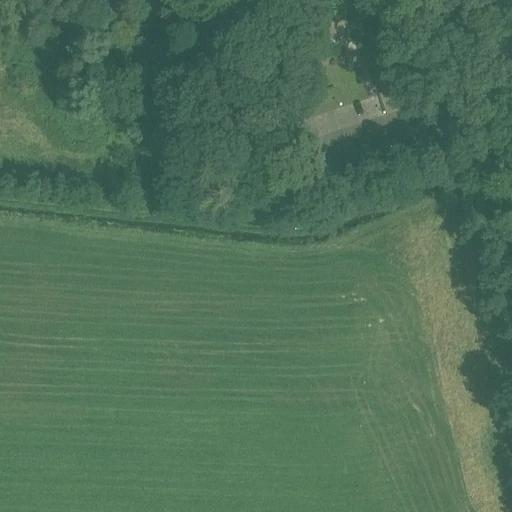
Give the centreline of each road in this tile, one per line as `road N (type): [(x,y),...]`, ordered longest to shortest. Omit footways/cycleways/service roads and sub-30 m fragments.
road 1 (unknown): [(295,0),(223,45),(168,45),(129,28),(102,0)]
road 2 (unknown): [(511,85),(473,93),(405,0)]
